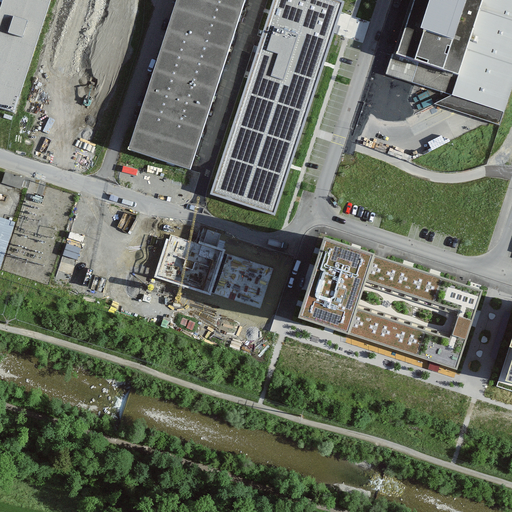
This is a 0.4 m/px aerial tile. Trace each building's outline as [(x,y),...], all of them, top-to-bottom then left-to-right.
[(3,0),(0,11),(0,107),(14,112),(50,0),(3,0)] [(247,0),(178,0),(129,154),(191,174),(247,0)] [(344,2),(336,0),(274,0),(211,195),(274,215),(344,2)] [(418,0),(400,60),(392,57),(386,73),(450,94),(480,0),(418,0)] [(511,78),(511,0),(480,0),(450,94),(434,103),(497,123),(511,78)] [(451,132),(428,142),(431,149),(454,139),(451,132)] [(5,172),(3,184),(23,187),(24,175),(5,172)] [(0,271),(15,225),(0,220),(0,271)] [(225,251),(169,233),(155,277),(211,295),(225,251)] [(81,248),(84,238),(70,234),(67,244),(81,248)] [(372,256),(324,240),(299,318),(347,333),(372,256)] [(63,259),(77,262),(79,252),(65,249),(63,259)] [(456,368),(482,291),(372,256),(347,333),(456,368)]
